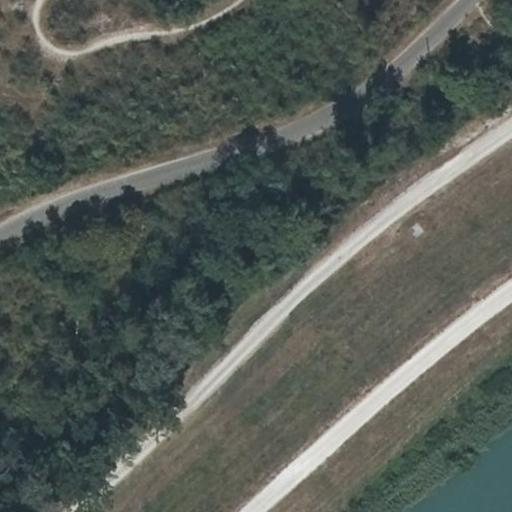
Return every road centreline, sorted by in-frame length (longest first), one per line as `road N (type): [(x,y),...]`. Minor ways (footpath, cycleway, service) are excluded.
road 1 (track): [(511,128),(364,231),(81,511)]
road 2 (unclassified): [(0,235),(345,103),(395,71),(468,0)]
road 3 (track): [(249,511),(511,286)]
